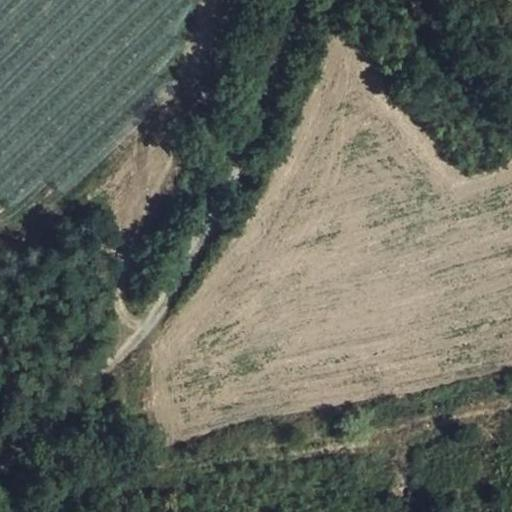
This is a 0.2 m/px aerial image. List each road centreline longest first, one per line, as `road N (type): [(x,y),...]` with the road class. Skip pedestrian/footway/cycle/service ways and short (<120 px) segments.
road 1 (track): [(300,0),(265,101),(169,303),(139,334)]
road 2 (track): [(206,0),(188,72),(143,136),(116,311),(139,334)]
road 3 (track): [(139,334),(0,462)]
